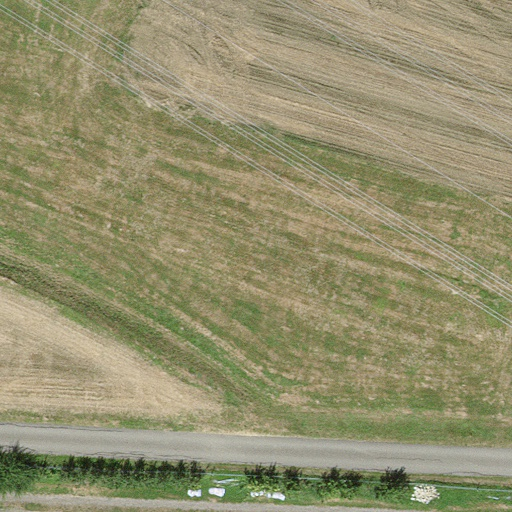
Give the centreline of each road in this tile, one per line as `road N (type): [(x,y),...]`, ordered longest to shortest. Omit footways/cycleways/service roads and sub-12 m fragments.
road 1 (track): [(511,469),(0,440)]
road 2 (track): [(0,504),(127,511)]
